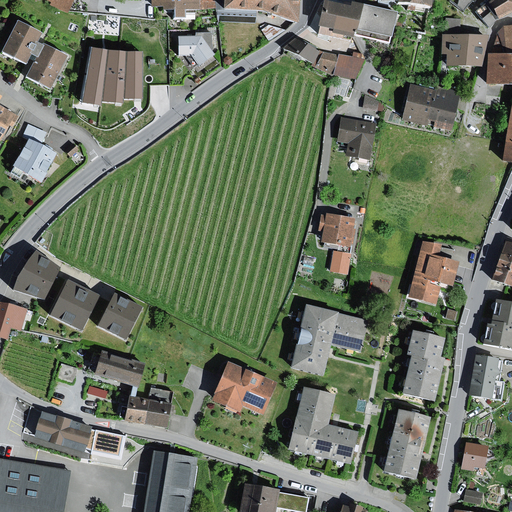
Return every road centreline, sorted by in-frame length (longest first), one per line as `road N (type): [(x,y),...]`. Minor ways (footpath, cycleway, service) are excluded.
road 1 (residential): [(0,380),(48,406),(187,439),(402,511)]
road 2 (tertiary): [(0,267),(79,182),(297,27),(308,0)]
road 3 (residential): [(439,511),(478,294),(511,193)]
